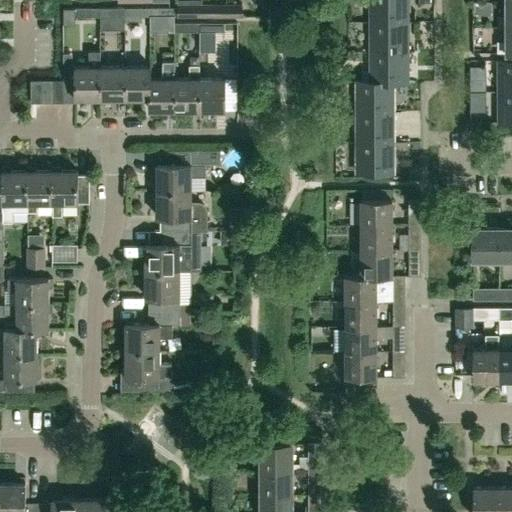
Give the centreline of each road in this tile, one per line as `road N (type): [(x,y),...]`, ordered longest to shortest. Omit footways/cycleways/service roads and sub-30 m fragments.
road 1 (residential): [(0,443),(73,437),(86,406),(119,134)]
road 2 (residential): [(511,415),(416,414),(414,307)]
road 3 (residential): [(119,134),(239,134)]
